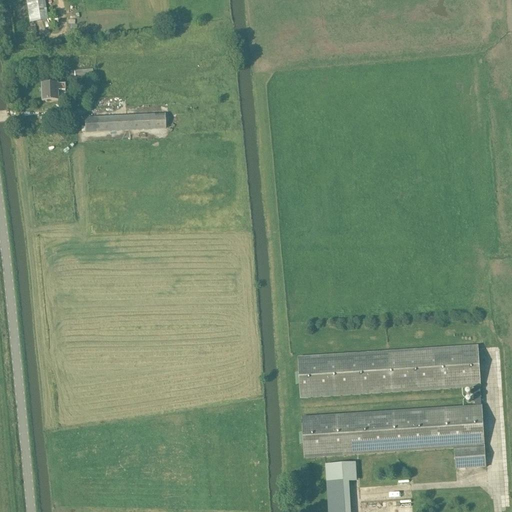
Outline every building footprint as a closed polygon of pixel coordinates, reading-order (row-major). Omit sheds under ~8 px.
[(27,0),(31,23),(48,20),(44,0),(27,0)] [(93,78),(92,70),(68,71),(68,80),(93,78)] [(65,101),(65,84),(41,85),(41,101),(65,101)] [(165,130),(165,114),(84,118),(85,133),(165,130)] [(301,399),(474,388),(475,407),(302,418),(305,459),(454,449),(456,469),(486,468),(482,407),(481,407),(480,387),(481,387),(478,347),(298,358),(301,399)] [(357,482),(356,463),(326,465),(328,511),(350,511),(349,482),(357,482)]
